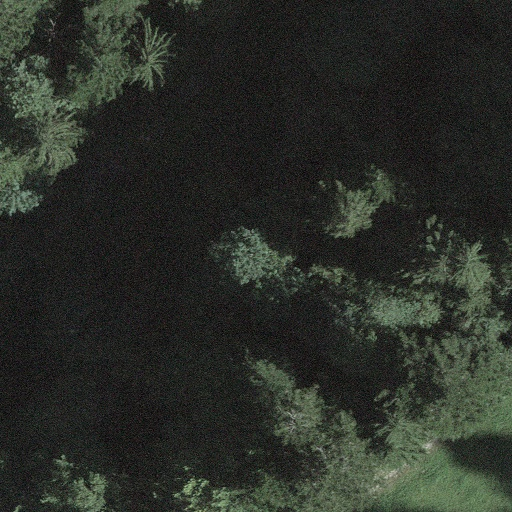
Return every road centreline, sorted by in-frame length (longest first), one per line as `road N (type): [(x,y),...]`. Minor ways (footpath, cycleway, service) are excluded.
road 1 (track): [(0,333),(171,179),(339,0)]
road 2 (track): [(336,511),(511,370)]
